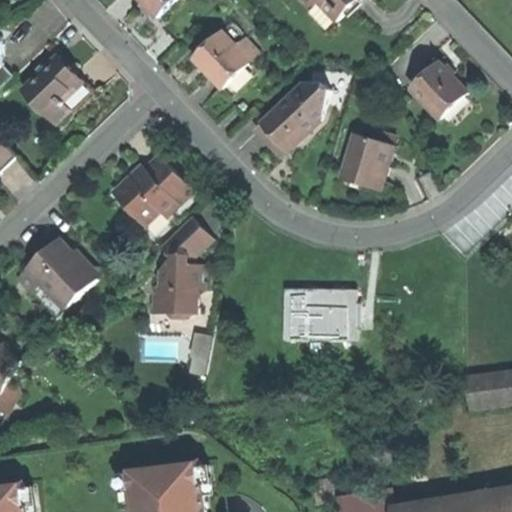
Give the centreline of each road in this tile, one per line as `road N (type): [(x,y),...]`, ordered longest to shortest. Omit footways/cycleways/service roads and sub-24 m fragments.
road 1 (residential): [(511,159),(420,233),(337,240),(297,229),(259,199),(158,89)]
road 2 (residential): [(158,89),(0,242)]
road 3 (residential): [(71,0),(158,89)]
